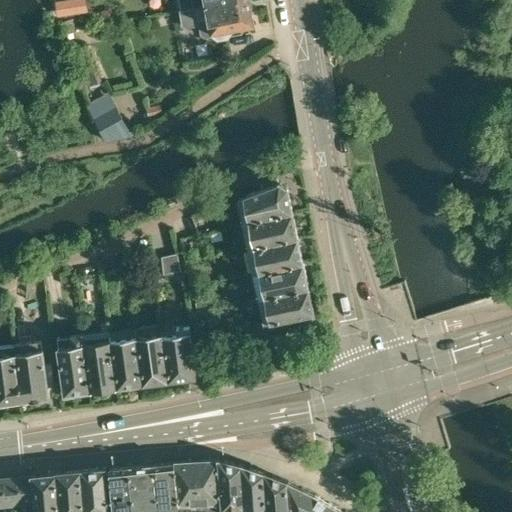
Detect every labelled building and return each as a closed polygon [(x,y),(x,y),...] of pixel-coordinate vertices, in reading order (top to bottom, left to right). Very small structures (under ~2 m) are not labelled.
[(180,0),(182,9),(194,7),(230,0),(180,0)] [(250,0),(230,0),(194,7),(197,20),(198,20),(201,33),(205,36),(212,35),(219,39),(230,37),(234,32),(233,28),(255,25),(250,0)] [(71,18),(68,6),(58,9),(61,21),(71,18)] [(102,22),(114,19),(111,8),(100,10),(102,22)] [(88,45),(75,50),(86,82),(100,77),(88,45)] [(88,104),(96,118),(108,140),(133,135),(110,92),(88,104)] [(159,104),(146,107),(148,117),(162,114),(159,104)] [(239,196),(244,222),(294,211),(288,186),(239,196)] [(294,211),(244,222),(249,247),(299,237),(294,211)] [(299,237),(249,247),(255,273),(305,262),(299,237)] [(161,258),(163,276),(183,271),(179,254),(161,258)] [(305,262),(255,273),(260,298),(310,287),(305,262)] [(310,287),(260,298),(265,322),(315,312),(313,302),(310,287)] [(162,323),(136,326),(144,383),(170,379),(162,327),(162,323)] [(190,324),(162,327),(170,379),(197,375),(190,324)] [(136,326),(110,330),(118,385),(144,382),(144,383),(136,326)] [(110,330),(85,333),(92,389),(118,386),(118,385),(110,330)] [(92,389),(85,333),(85,331),(72,333),(72,335),(59,337),(60,345),(59,346),(65,392),(92,389)] [(43,341),(15,344),(22,399),(51,396),(49,384),(55,384),(52,362),(46,363),(44,347),(44,348),(43,341)] [(15,344),(0,346),(0,402),(22,399),(15,344)] [(224,511),(219,457),(197,458),(202,508),(222,506),(222,511),(224,511)] [(245,511),(242,463),(219,457),(224,511),(245,511)] [(197,458),(175,460),(180,509),(202,508),(197,458)] [(175,460),(156,461),(161,511),(180,511),(180,509),(175,460)] [(155,463),(131,465),(135,511),(161,511),(156,461),(155,462),(155,463)] [(265,471),(242,463),(245,511),(270,511),(267,471),(265,471)] [(135,511),(131,465),(130,465),(130,464),(111,466),(114,510),(114,511),(135,511)] [(107,466),(82,469),(86,511),(94,511),(112,510),(107,466)] [(57,471),(60,511),(86,511),(82,469),(82,468),(57,471)] [(60,511),(57,471),(32,474),(32,475),(35,503),(35,511),(60,511)] [(288,480),(267,471),(270,511),(293,511),(291,481),(288,480)] [(32,475),(12,477),(14,505),(35,503),(32,475)] [(12,477),(0,477),(0,506),(14,505),(12,477)] [(309,511),(314,492),(291,481),(293,511),(309,511)] [(314,492),(309,511),(337,511),(341,508),(316,493),(314,492)]
